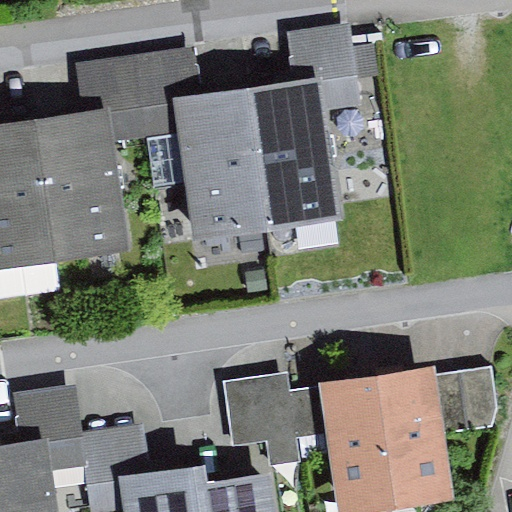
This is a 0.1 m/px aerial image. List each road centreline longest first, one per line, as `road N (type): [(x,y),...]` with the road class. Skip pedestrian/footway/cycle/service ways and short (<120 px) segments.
road 1 (residential): [(511,286),(0,367)]
road 2 (residential): [(362,0),(0,53)]
